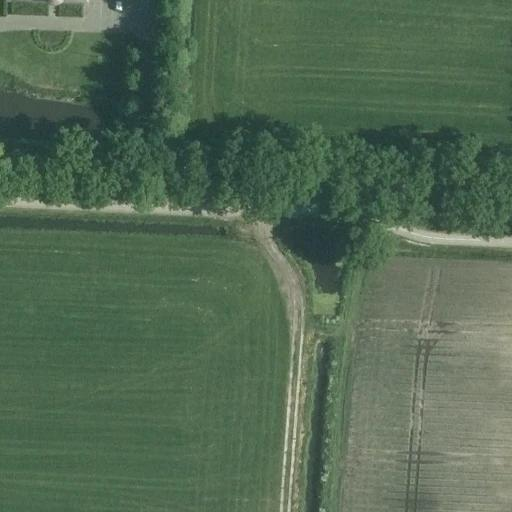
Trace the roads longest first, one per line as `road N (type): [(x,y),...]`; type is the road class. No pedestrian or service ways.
road 1 (tertiary): [(511,188),(0,165)]
road 2 (track): [(248,176),(265,241),(297,296),(285,511)]
